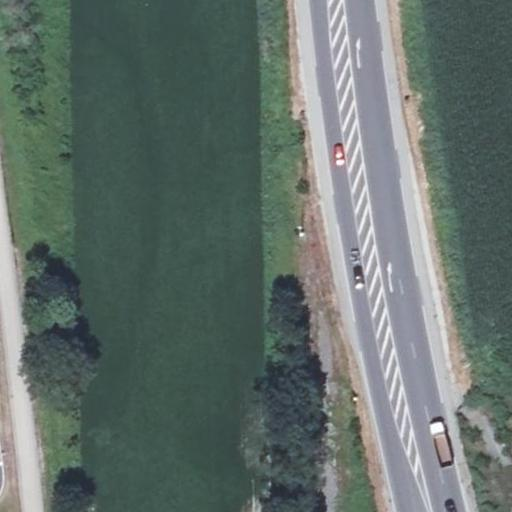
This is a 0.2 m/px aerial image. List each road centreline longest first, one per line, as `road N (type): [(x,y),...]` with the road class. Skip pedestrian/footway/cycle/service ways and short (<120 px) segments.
road 1 (primary): [(450,511),(369,82),(363,0)]
road 2 (primary): [(318,0),(404,511)]
road 3 (unclassified): [(0,254),(28,511)]
